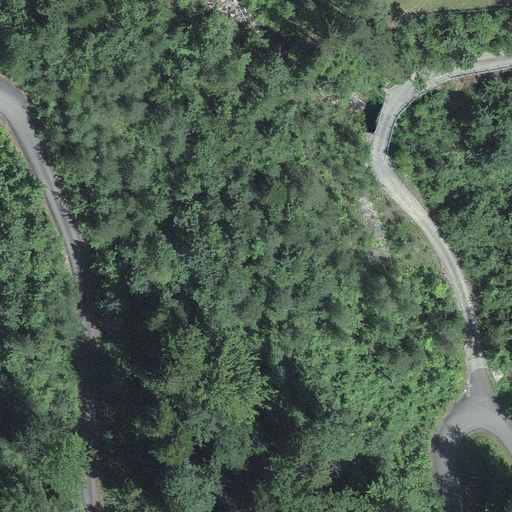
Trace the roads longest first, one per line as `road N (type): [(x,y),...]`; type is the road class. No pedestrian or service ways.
road 1 (track): [(0,97),(47,176),(71,241),(84,306),(94,511)]
road 2 (track): [(452,511),(443,465),(450,435),(486,408)]
